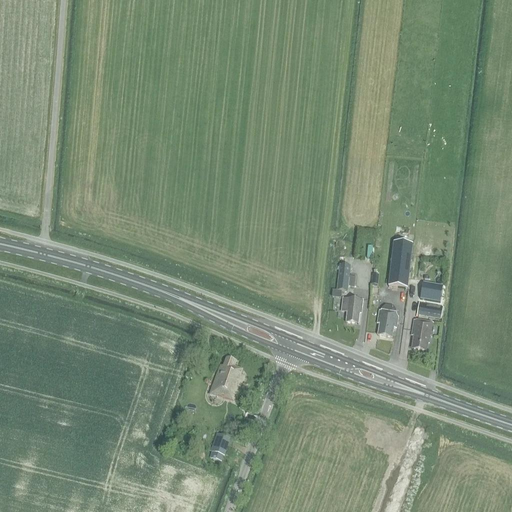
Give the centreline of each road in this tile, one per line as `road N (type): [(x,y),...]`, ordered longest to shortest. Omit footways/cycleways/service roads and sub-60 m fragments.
road 1 (primary): [(0,246),(151,289),(289,345)]
road 2 (primary): [(289,345),(511,427)]
road 3 (unclassified): [(228,511),(289,345)]
